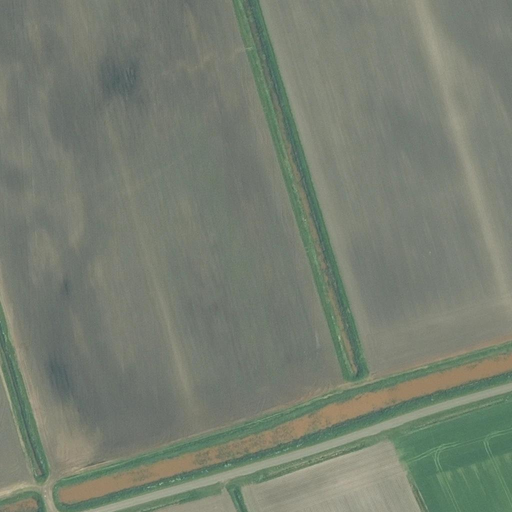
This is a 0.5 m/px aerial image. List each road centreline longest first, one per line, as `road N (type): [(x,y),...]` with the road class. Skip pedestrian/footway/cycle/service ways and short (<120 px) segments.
road 1 (track): [(0,499),(511,338)]
road 2 (unclassified): [(98,511),(511,388)]
